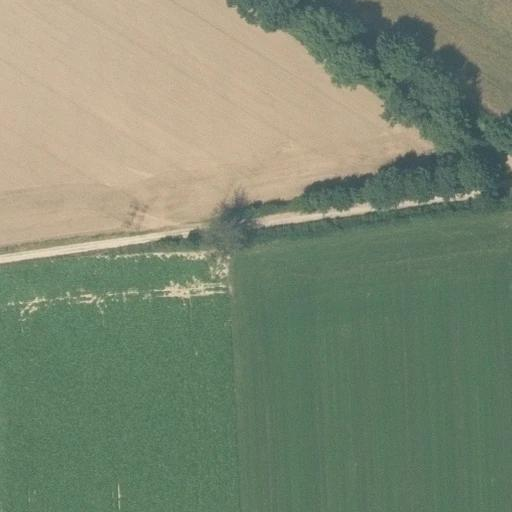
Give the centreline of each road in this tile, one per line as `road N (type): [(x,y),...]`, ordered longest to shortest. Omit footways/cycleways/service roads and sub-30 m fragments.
road 1 (track): [(0,261),(511,183)]
road 2 (track): [(282,0),(511,166)]
